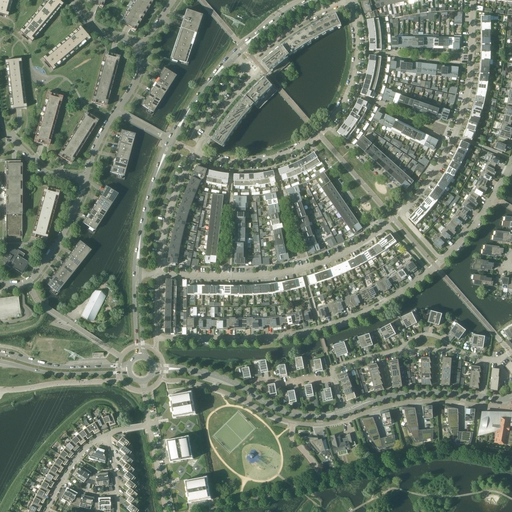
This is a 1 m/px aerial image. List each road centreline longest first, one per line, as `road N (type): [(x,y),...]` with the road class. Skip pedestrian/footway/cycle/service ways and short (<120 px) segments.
road 1 (residential): [(157,339),(243,340),(320,329),(377,306),(428,272)]
road 2 (residential): [(375,233),(295,270),(158,274)]
road 3 (residential): [(411,201),(436,170),(463,110),(473,0)]
road 4 (residential): [(343,411),(305,416),(218,377),(153,368)]
road 5 (residential): [(484,397),(418,392),(343,411)]
road 6 (residential): [(326,125),(354,70),(347,0)]
road 7 (tertiary): [(129,365),(66,367),(0,353)]
road 8 (tertiary): [(0,361),(61,374),(129,373)]
road 9 (residential): [(158,274),(193,151)]
road 10 (residential): [(441,261),(511,160)]
road 11 (residential): [(193,151),(250,163),(309,142)]
road 12 (residential): [(245,65),(296,24),(345,0)]
